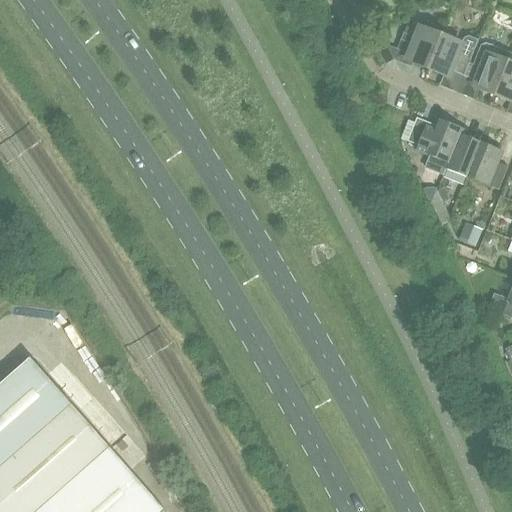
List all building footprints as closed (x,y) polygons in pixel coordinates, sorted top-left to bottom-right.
[(413,25),(409,35),(404,33),(397,49),(410,54),(408,60),(428,68),(444,30),(423,22),(413,25)] [(471,59),(470,59),(458,54),(462,46),(441,38),(444,30),(428,68),(449,77),(452,70),(464,75),(468,67),(470,64),(471,59)] [(481,46),(473,65),(470,64),(468,67),(464,75),(478,81),(475,87),(495,95),(511,54),(486,43),(481,46)] [(511,57),(511,53),(511,54),(495,95),(511,101),(511,65),(509,65),(511,57)] [(441,122),(437,131),(420,125),(411,149),(427,155),(430,157),(426,169),(443,175),(445,169),(447,163),(448,164),(460,135),(461,136),(463,130),(441,122)] [(480,144),(461,136),(460,135),(448,164),(447,163),(445,169),(467,177),(480,144)] [(499,190),(508,167),(498,163),(502,152),(480,144),(467,177),(499,190)] [(435,208),(438,207),(444,204),(443,203),(451,199),(445,188),(436,192),(432,202),(435,208)] [(511,318),(511,292),(508,303),(503,315),(511,318)] [(165,511),(164,510),(30,358),(0,384),(0,511),(165,511)]
